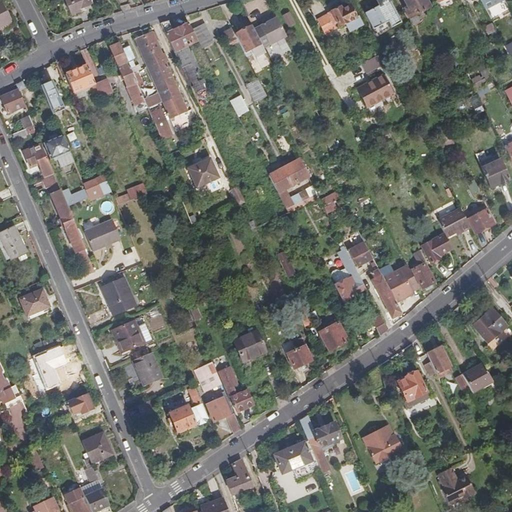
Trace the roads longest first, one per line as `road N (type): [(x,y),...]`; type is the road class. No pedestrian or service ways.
road 1 (residential): [(155,502),(404,334),(511,241)]
road 2 (residential): [(155,502),(0,141)]
road 3 (tertiary): [(47,52),(202,0)]
